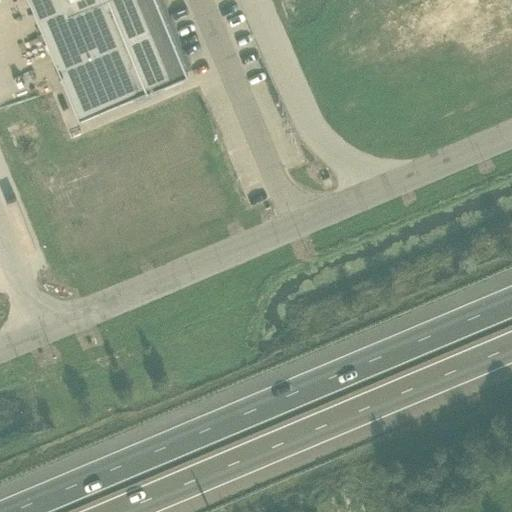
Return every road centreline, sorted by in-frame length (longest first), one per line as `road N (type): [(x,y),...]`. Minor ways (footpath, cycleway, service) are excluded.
road 1 (unclassified): [(0,356),(511,140)]
road 2 (motorway): [(511,301),(10,511)]
road 3 (motorway): [(118,511),(511,346)]
